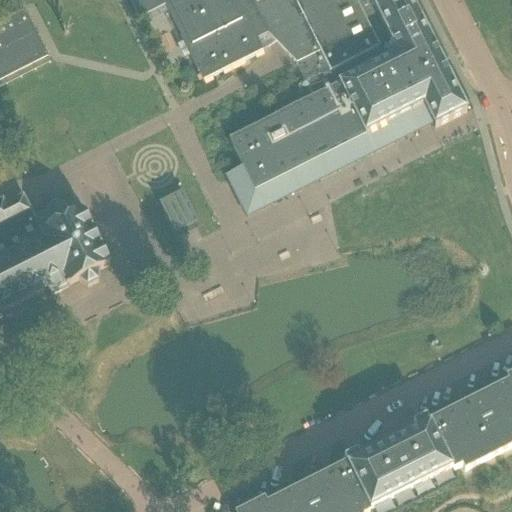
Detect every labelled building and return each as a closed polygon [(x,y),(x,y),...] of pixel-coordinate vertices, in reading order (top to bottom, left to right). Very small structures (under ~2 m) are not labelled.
[(295,65),(313,98),(228,141),(255,193),(310,165),(318,180),(394,142),(386,126),(422,108),(434,131),(467,115),(409,0),(128,0),(138,20),(164,7),(202,83),(263,52),(257,40),(268,36),(276,44),(293,61),(293,62),(295,65)] [(0,80),(45,58),(23,14),(0,25),(0,80)] [(48,211),(47,213),(34,220),(22,197),(5,205),(2,200),(0,201),(0,319),(2,319),(0,315),(0,313),(47,290),(50,297),(68,288),(67,287),(78,282),(87,288),(97,283),(98,271),(109,266),(82,211),(75,199),(61,206),(59,206),(56,205),(54,206),(52,206),(51,207),(50,208),(49,209),(48,210),(48,211)] [(182,199),(156,211),(173,245),(198,233),(182,199)] [(263,504),(247,511),(377,511),(460,470),(463,476),(511,451),(511,378),(507,381),(509,386),(428,426),(425,421),(417,425),(412,427),(416,435),(360,463),(356,456),(343,462),(346,468),(265,509),(263,504)]
